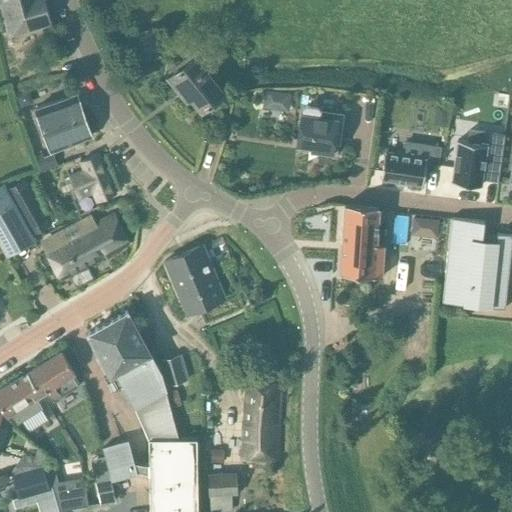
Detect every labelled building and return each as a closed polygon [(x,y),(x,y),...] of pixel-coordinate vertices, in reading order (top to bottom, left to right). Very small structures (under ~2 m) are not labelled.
[(13,0),(3,3),(10,32),(32,27),(51,22),(45,0),(13,0)] [(249,38),(240,40),(242,51),(251,50),(249,38)] [(194,59),(184,66),(169,78),(178,90),(182,87),(191,98),(189,100),(189,101),(191,99),(201,112),(217,100),(223,96),(194,59)] [(29,90),(16,95),(21,108),(33,104),(29,90)] [(265,90),(263,108),(289,112),(292,93),(265,90)] [(77,95),(58,102),(36,109),(52,151),(92,136),(77,95)] [(301,115),(299,133),(297,146),(312,149),(312,151),(313,153),(332,156),(337,120),(320,117),(321,110),(319,106),(307,105),(302,108),(301,115)] [(436,105),(433,124),(448,126),(450,107),(436,105)] [(481,186),(485,162),(500,165),(504,135),(470,130),(468,142),(458,140),(452,182),(481,186)] [(385,152),(381,179),(423,185),(426,163),(438,165),(440,147),(405,142),(403,154),(385,152)] [(42,153),(35,155),(38,163),(41,171),(41,172),(58,166),(54,154),(44,157),(42,153)] [(84,168),(76,172),(69,174),(79,198),(94,191),(98,200),(115,193),(98,154),(81,161),(84,168)] [(24,181),(7,190),(19,212),(36,202),(24,181)] [(3,184),(0,185),(0,243),(7,256),(35,240),(19,212),(7,190),(3,184)] [(377,231),(379,207),(346,205),(344,228),(377,231)] [(89,217),(42,242),(63,279),(127,244),(110,214),(93,224),(89,217)] [(413,216),(411,236),(438,238),(440,219),(413,216)] [(484,222),(451,218),(442,301),(505,308),(511,243),(511,234),(497,233),(496,242),(482,240),(484,222)] [(342,252),(383,254),(384,245),(376,244),(377,231),(344,228),(342,252)] [(225,297),(203,245),(165,261),(187,312),(225,297)] [(341,275),(382,278),(383,254),(342,252),(341,275)] [(431,307),(426,307),(420,306),(419,309),(415,350),(411,350),(410,361),(417,362),(425,363),(426,355),(431,307)] [(163,375),(137,328),(127,310),(108,321),(156,409),(171,406),(167,388),(163,375)] [(108,321),(88,332),(110,374),(104,377),(113,392),(113,393),(123,387),(134,407),(149,439),(151,511),(199,511),(197,437),(179,438),(171,406),(156,409),(108,321)] [(27,372),(41,395),(47,391),(53,401),(79,385),(73,375),(76,373),(62,351),(27,372)] [(169,384),(185,379),(178,357),(162,361),(169,384)] [(41,395),(27,372),(0,389),(0,404),(7,416),(28,403),(34,413),(41,408),(35,398),(41,395)] [(247,381),(245,401),(240,459),(279,460),(280,421),(282,384),(247,381)] [(167,388),(171,406),(192,402),(189,388),(171,392),(170,387),(167,388)] [(111,479),(137,472),(128,439),(102,446),(111,479)] [(211,449),(211,462),(224,463),(225,450),(211,449)] [(41,454),(38,460),(41,464),(48,466),(51,459),(47,454),(41,454)] [(20,458),(9,476),(9,477),(45,467),(44,465),(20,458)] [(9,476),(0,478),(0,485),(14,480),(22,508),(19,508),(20,511),(54,511),(51,500),(53,499),(45,467),(9,477),(9,476)] [(236,474),(208,476),(210,510),(232,510),(231,494),(237,494),(236,474)] [(94,501),(109,498),(105,479),(90,482),(94,501)] [(83,502),(79,484),(58,488),(62,507),(83,502)]
